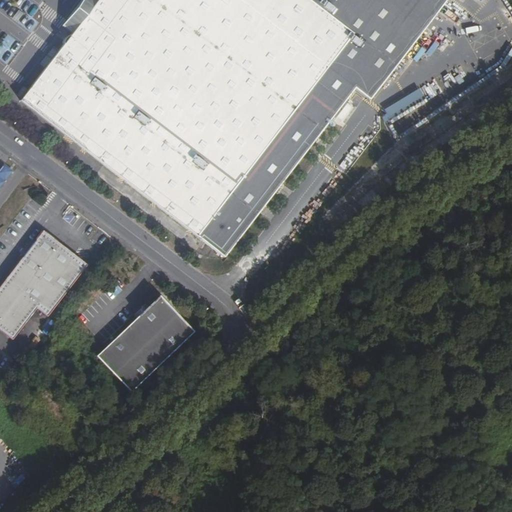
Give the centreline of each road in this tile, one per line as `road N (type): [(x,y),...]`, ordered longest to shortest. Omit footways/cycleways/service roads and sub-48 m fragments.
road 1 (unclassified): [(511,113),(374,203),(252,320)]
road 2 (tertiary): [(252,320),(0,133)]
road 3 (tertiary): [(252,320),(46,511)]
